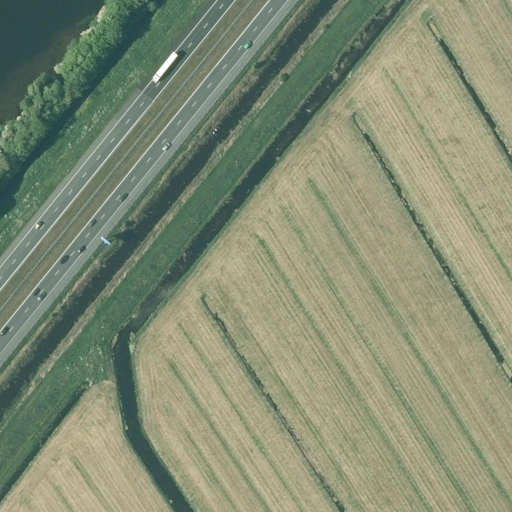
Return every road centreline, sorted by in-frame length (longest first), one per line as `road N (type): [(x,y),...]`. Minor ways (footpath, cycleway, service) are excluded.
road 1 (motorway): [(0,338),(275,0)]
road 2 (motorway): [(225,0),(0,275)]
